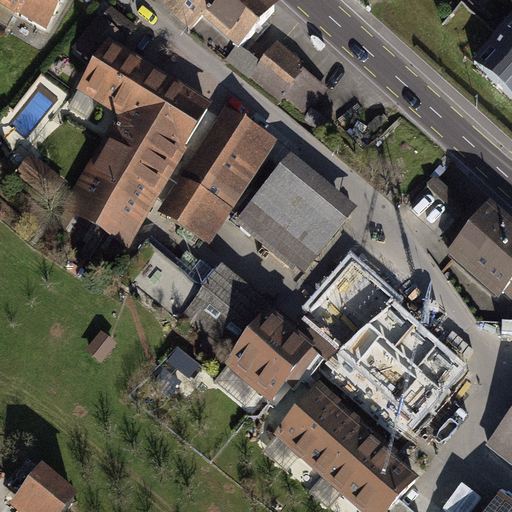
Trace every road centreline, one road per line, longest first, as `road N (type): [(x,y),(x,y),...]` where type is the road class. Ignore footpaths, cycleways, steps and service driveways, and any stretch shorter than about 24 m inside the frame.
road 1 (residential): [(130,0),(365,191),(401,231),(465,331)]
road 2 (primary): [(312,0),(511,180)]
